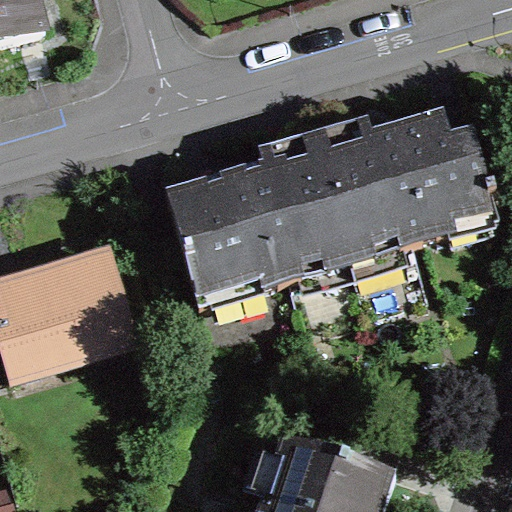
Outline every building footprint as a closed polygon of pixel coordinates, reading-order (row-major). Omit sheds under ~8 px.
[(0,0),(0,49),(46,38),(35,0),(0,0)] [(368,126),(314,142),(351,272),(475,236),(468,211),(492,204),(497,202),(494,193),(489,195),(474,141),(451,147),(443,120),(413,129),(373,141),(368,126)] [(351,272),(314,142),(259,158),(263,172),(180,196),(166,200),(199,316),(351,272)] [(0,351),(2,351),(9,373),(131,337),(110,264),(22,290),(0,296),(0,351)] [(259,511),(385,511),(396,482),(282,444),(259,511)]
